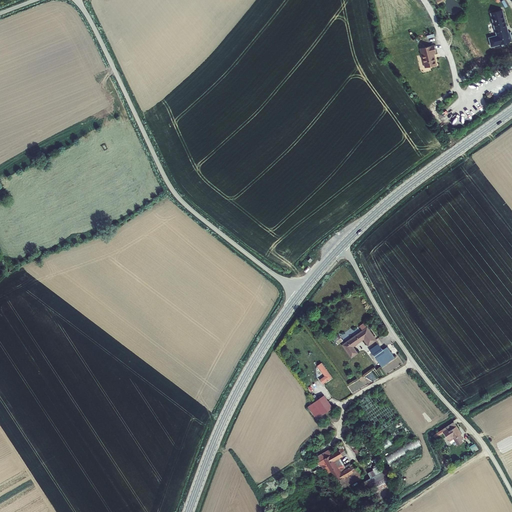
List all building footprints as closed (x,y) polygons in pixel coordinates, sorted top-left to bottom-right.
[(486,39),(489,48),(510,43),(507,33),(506,34),(500,11),(488,15),(494,37),(486,39)] [(432,55),(427,47),(419,49),(424,69),(435,66),(432,55)] [(367,321),(342,338),(350,351),(357,347),(352,340),(359,336),(364,342),(376,334),(367,321)] [(378,338),(369,344),(380,361),(394,353),(386,341),(382,344),(378,338)] [(326,375),(330,379),(338,371),(327,358),(323,361),(331,371),(326,375)] [(397,358),(382,368),(387,374),(401,364),(397,358)] [(324,396),(314,404),(309,408),(322,424),(327,420),(324,416),(333,408),(324,396)] [(463,432),(455,420),(444,427),(451,437),(454,435),(455,436),(463,432)] [(394,435),(397,440),(403,435),(400,431),(394,435)] [(382,442),(386,448),(393,444),(389,437),(382,442)] [(417,438),(386,456),(390,463),(422,445),(417,438)] [(329,464),(327,465),(330,471),(333,469),(338,479),(360,467),(356,460),(348,466),(341,455),(348,451),(345,446),(346,445),(344,441),(335,446),(337,450),(334,452),(325,456),(329,464)] [(476,443),(471,446),(474,452),(479,449),(476,443)] [(331,447),(319,453),(326,466),(327,465),(329,464),(325,456),(334,452),(331,447)] [(361,493),(372,487),(375,492),(391,484),(381,464),(368,471),(372,478),(357,485),(361,493)] [(365,475),(360,467),(338,479),(343,487),(365,475)]
